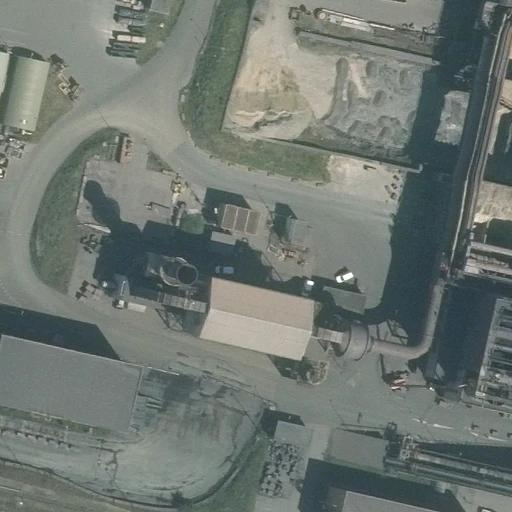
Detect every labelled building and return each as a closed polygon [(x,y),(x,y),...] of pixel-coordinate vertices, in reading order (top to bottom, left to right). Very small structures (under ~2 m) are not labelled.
[(145,0),(144,8),(148,9),(155,10),(156,10),(160,11),(162,0),(145,0)] [(511,14),(489,9),(474,73),(511,81),(511,14)] [(0,123),(29,130),(45,62),(14,55),(0,117),(0,123)] [(511,246),(498,244),(489,289),(511,293),(511,186),(476,179),(470,205),(511,213),(511,246)] [(251,210),(216,202),(211,226),(246,233),(251,210)] [(298,220),(286,218),(280,241),(292,244),(298,220)] [(280,292),(177,266),(163,320),(266,346),(280,292)] [(415,357),(411,373),(422,376),(429,377),(441,380),(437,394),(463,401),(468,402),(467,406),(467,407),(474,409),(475,404),(482,405),(489,407),(494,408),(496,408),(500,409),(511,411),(511,298),(440,282),(430,327),(429,332),(427,341),(425,348),(424,352),(423,359),(415,357)] [(318,285),(314,302),(313,306),(313,308),(356,318),(361,294),(359,294),(356,293),(322,286),(319,285),(318,285)] [(120,361),(0,333),(0,403),(105,428),(120,361)] [(126,400),(129,400),(139,403),(140,398),(140,397),(130,395),(128,394),(126,400)] [(306,428),(272,420),(268,438),(302,445),(306,428)] [(336,429),(329,458),(377,469),(384,440),(336,429)] [(441,511),(328,486),(322,511),(441,511)]
